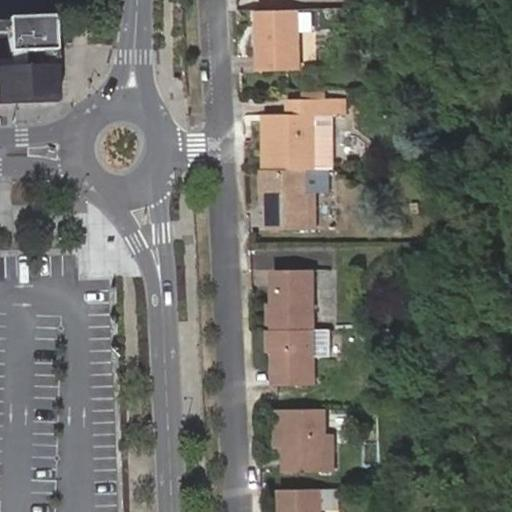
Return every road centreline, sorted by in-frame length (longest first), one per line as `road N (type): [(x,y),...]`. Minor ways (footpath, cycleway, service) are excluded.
road 1 (residential): [(239,511),(223,152)]
road 2 (secondary): [(135,193),(162,280),(174,511)]
road 3 (residential): [(223,152),(216,0)]
